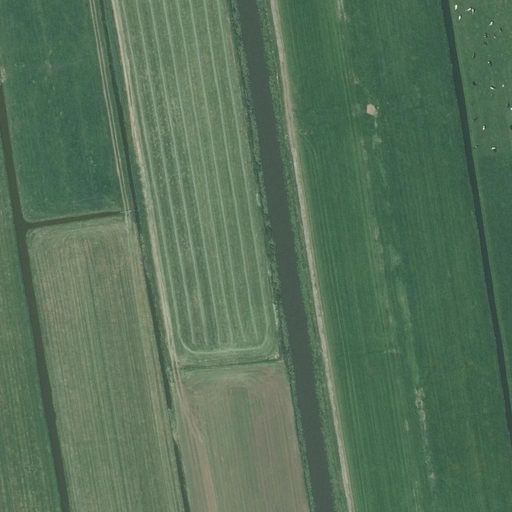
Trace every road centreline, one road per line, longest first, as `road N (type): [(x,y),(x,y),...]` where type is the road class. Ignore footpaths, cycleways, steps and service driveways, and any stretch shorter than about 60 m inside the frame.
road 1 (track): [(272,0),(350,511)]
road 2 (track): [(181,406),(113,0)]
road 3 (track): [(93,0),(130,232)]
